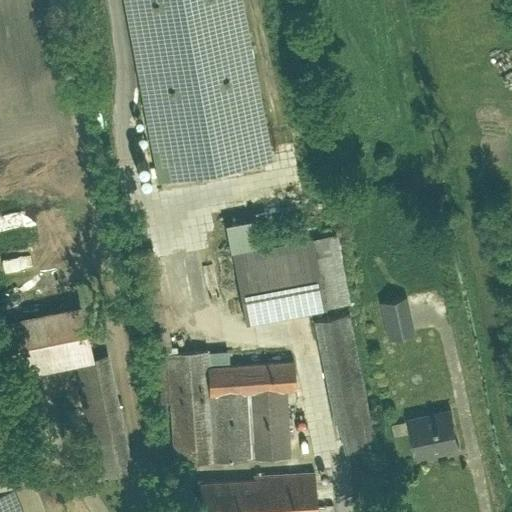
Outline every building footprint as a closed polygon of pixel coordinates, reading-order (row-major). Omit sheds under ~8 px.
[(272,157),(242,0),(123,0),(157,179),(272,157)] [(218,187),(231,250),(252,245),(239,182),(218,187)] [(0,228),(56,216),(52,202),(0,213),(0,228)] [(252,245),(231,250),(245,320),(348,299),(334,229),(252,245)] [(157,401),(168,399),(165,350),(169,350),(151,246),(128,251),(157,401)] [(405,292),(381,297),(387,331),(411,327),(405,292)] [(78,300),(0,317),(0,330),(10,375),(71,361),(91,357),(90,353),(78,300)] [(348,311),(311,318),(344,484),(381,477),(348,311)] [(172,461),(213,459),(209,391),(207,363),(206,348),(169,350),(165,350),(168,399),(172,461)] [(106,349),(90,353),(91,357),(71,361),(96,475),(131,468),(106,349)] [(295,386),(294,358),(207,363),(209,391),(247,389),(285,387),(295,386)] [(251,456),(289,455),(285,387),(247,389),(251,456)] [(213,459),(251,456),(247,389),(209,391),(213,459)] [(456,407),(409,417),(416,451),(463,441),(456,407)] [(22,511),(5,468),(0,469),(0,511),(22,511)] [(254,477),(198,480),(200,511),(315,511),(313,470),(254,473),(254,477)]
